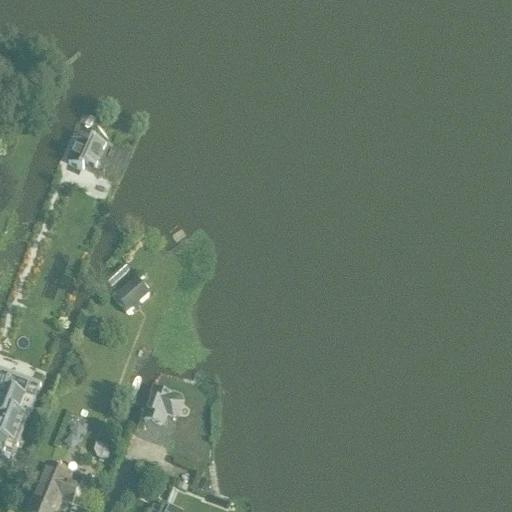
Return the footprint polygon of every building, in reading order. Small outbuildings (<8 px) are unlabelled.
[(0,86),(10,66),(0,61),(0,86)] [(78,144),(68,166),(83,172),(86,165),(96,170),(106,148),(92,141),(89,148),(78,144)] [(111,289),(129,272),(123,266),(105,283),(111,289)] [(128,314),(149,296),(136,281),(115,299),(128,314)] [(0,454),(4,456),(5,452),(15,456),(36,403),(0,389),(0,454)] [(177,416),(181,406),(179,401),(154,392),(144,421),(161,427),(165,415),(172,418),(177,416)] [(94,453),(97,460),(105,463),(105,461),(107,462),(111,453),(108,452),(109,450),(96,446),(94,453)] [(190,489),(196,476),(175,467),(169,480),(190,489)] [(72,507),(79,490),(82,483),(70,478),(48,469),(30,511),(56,511),(61,502),(72,507)] [(202,482),(198,491),(207,495),(210,485),(202,482)]
